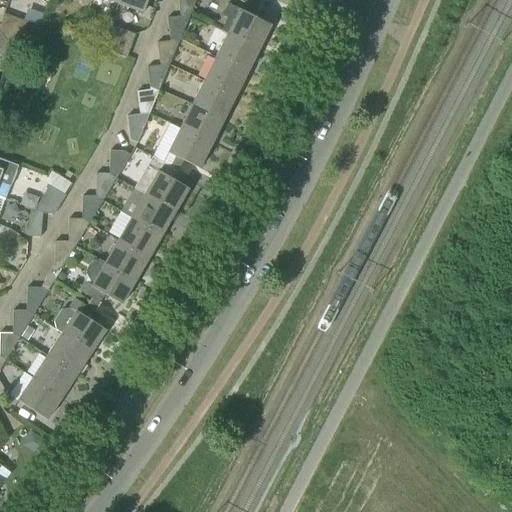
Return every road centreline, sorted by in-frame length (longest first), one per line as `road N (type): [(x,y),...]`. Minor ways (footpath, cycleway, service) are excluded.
road 1 (secondary): [(355,0),(227,254),(53,511)]
road 2 (secondary): [(87,511),(251,269),(382,6)]
